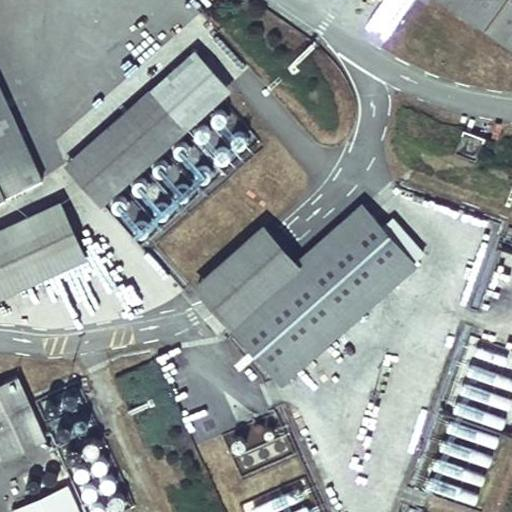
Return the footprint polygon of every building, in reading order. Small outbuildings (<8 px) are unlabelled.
[(511,0),(464,0),(511,30),(511,0)] [(463,54),(475,32),(464,27),(452,48),(463,54)] [(232,92),(198,52),(72,165),(105,201),(232,92)] [(0,201),(49,178),(0,74),(0,201)] [(62,200),(0,227),(0,298),(88,259),(62,200)] [(410,274),(359,217),(294,277),(231,333),(282,389),(410,274)] [(202,301),(231,333),(294,277),(264,245),(202,301)] [(488,506),(511,412),(511,347),(466,336),(426,491),(488,506)] [(157,359),(112,377),(142,450),(186,432),(157,359)] [(31,375),(0,389),(0,414),(20,458),(61,438),(31,375)] [(79,511),(68,485),(10,510),(11,511),(79,511)]
